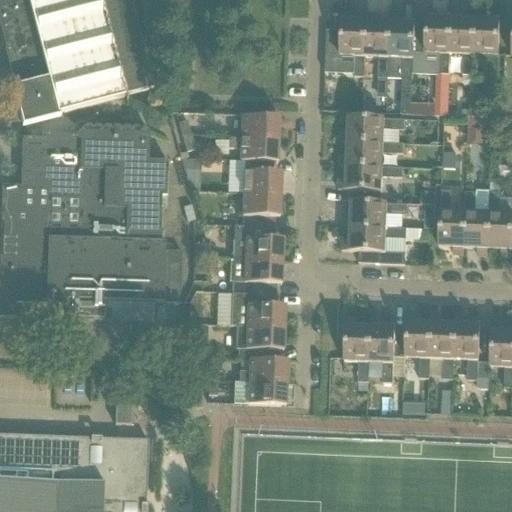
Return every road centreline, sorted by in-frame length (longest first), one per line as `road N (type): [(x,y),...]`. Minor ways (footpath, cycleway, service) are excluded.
road 1 (residential): [(306,289),(313,28),(334,0)]
road 2 (residential): [(511,296),(306,289)]
